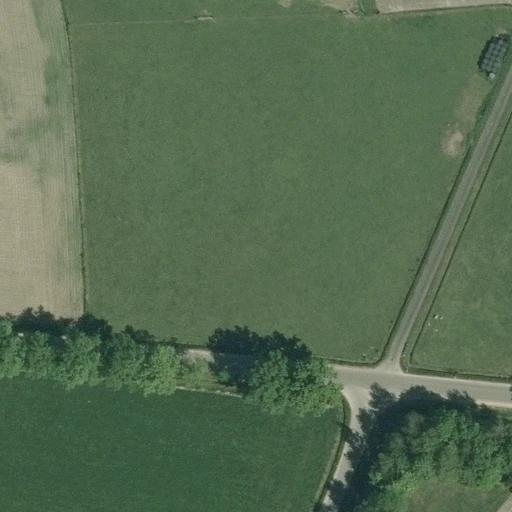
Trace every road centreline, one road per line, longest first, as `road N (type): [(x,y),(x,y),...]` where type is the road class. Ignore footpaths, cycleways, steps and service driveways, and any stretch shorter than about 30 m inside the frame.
road 1 (unclassified): [(382,383),(0,342)]
road 2 (unclassified): [(382,383),(511,74)]
road 3 (unclassified): [(328,511),(382,383)]
road 4 (unclassified): [(511,396),(382,383)]
